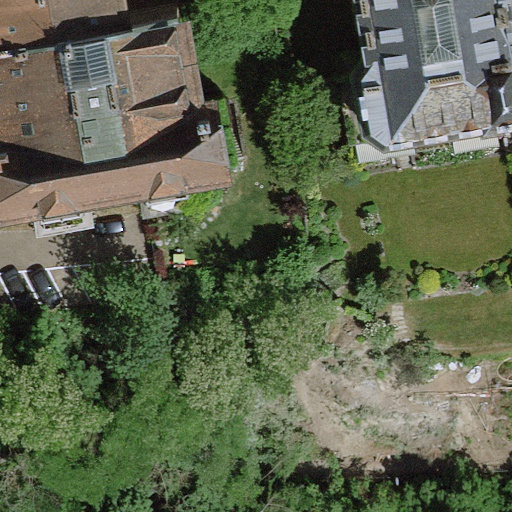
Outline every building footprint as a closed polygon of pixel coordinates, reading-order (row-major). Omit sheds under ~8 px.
[(0,0),(0,38),(122,17),(119,0),(0,0)] [(511,112),(511,14),(509,0),(365,0),(374,50),(339,56),(353,139),(511,112)] [(180,7),(122,17),(0,38),(0,84),(2,98),(8,134),(0,135),(0,201),(36,195),(86,186),(143,177),(192,168),(236,160),(223,96),(197,100),(180,7)] [(192,168),(143,177),(148,211),(197,204),(192,168)] [(93,221),(86,186),(36,195),(42,229),(93,221)]
